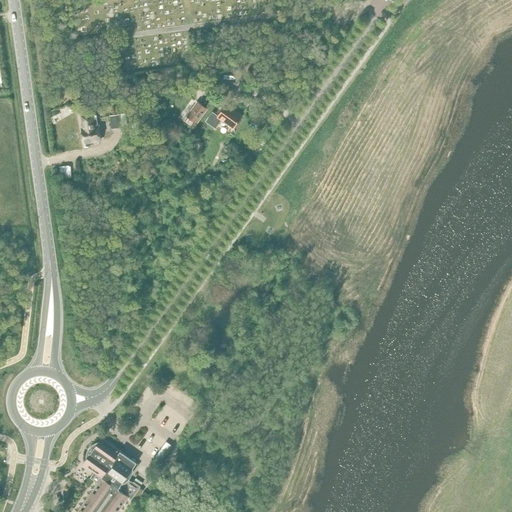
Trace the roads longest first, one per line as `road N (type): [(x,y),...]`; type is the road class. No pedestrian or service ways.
road 1 (tertiary): [(381,8),(143,343)]
road 2 (tertiary): [(51,277),(13,0)]
